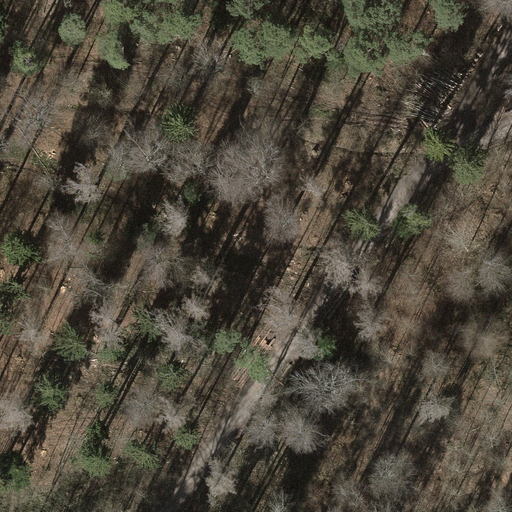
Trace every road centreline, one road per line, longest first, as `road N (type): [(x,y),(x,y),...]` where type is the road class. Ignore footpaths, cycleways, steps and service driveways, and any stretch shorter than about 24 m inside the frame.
road 1 (track): [(159,511),(433,157)]
road 2 (track): [(433,157),(511,43)]
